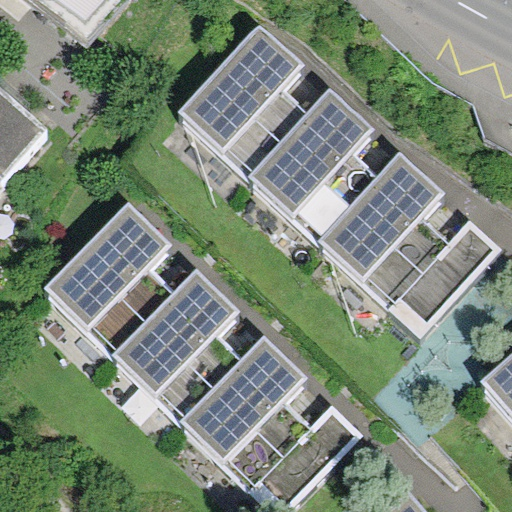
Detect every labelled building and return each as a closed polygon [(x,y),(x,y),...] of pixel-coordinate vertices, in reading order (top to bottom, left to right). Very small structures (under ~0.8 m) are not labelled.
[(21,0),(88,54),(133,0),(21,0)] [(181,138),(250,200),(324,117),(254,55),(181,138)] [(0,195),(49,140),(16,111),(0,97),(0,195)] [(392,177),(324,117),(250,200),(318,260),(392,177)] [(487,262),(392,177),(318,260),(414,345),(487,262)] [(38,292),(119,370),(193,292),(112,215),(38,292)] [(261,355),(193,292),(119,370),(185,434),(261,355)] [(286,511),(354,443),(261,355),(185,434),(267,511),(286,511)] [(511,435),(511,359),(474,394),(511,435)] [(389,511),(408,511),(401,503),(389,511)]
